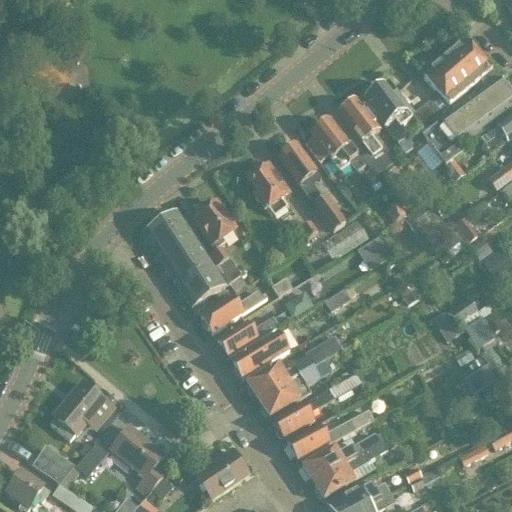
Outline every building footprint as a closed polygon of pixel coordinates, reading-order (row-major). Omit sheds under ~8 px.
[(467,44),(424,80),(439,97),(428,106),(438,119),(449,110),(471,92),(479,85),(485,93),(499,83),(467,44)] [(42,62),(27,77),(60,112),(75,98),(42,62)] [(425,137),(421,140),(445,169),(453,163),(465,154),(461,147),(511,110),(511,98),(499,83),(485,93),(455,115),(442,125),(425,137)] [(366,100),(364,102),(385,131),(394,124),(398,129),(409,121),(384,88),(375,94),(372,91),(364,97),(366,100)] [(346,111),(340,115),(369,155),(376,164),(385,157),(371,140),(380,134),(357,103),(354,105),(352,103),(344,109),(346,111)] [(425,137),(442,125),(428,106),(411,118),(425,137)] [(499,138),(482,150),(489,160),(511,143),(511,118),(494,132),(499,138)] [(311,136),(311,137),(314,141),(329,160),(338,172),(347,165),(357,177),(366,170),(329,123),(320,129),(317,129),(312,132),(311,136)] [(329,160),(314,141),(305,149),(319,167),(329,160)] [(284,156),(278,160),(313,208),(322,201),(313,189),(308,183),(316,177),(316,176),(295,148),(292,150),(291,148),(282,154),(284,156)] [(385,157),(376,164),(369,155),(362,161),(376,181),(393,168),(385,157)] [(453,163),(445,169),(457,184),(465,178),(453,163)] [(250,180),(248,182),(259,197),(256,199),(266,214),(270,211),(276,218),(286,210),(281,203),(289,197),(268,167),(259,174),(255,173),(251,176),(250,180)] [(511,167),(506,172),(487,185),(495,196),(511,184),(511,182),(511,167)] [(511,186),(511,187),(501,195),(508,205),(511,201),(511,186)] [(347,226),(346,225),(326,198),(322,201),(313,208),(320,219),(325,225),(333,236),(347,226)] [(202,215),(193,221),(196,225),(216,253),(211,257),(219,268),(228,262),(229,261),(221,249),(225,246),(222,242),(235,233),(230,225),(215,205),(212,208),(208,207),(202,211),(202,215)] [(420,213),(404,226),(419,243),(425,238),(420,232),(430,224),(420,213)] [(228,288),(217,270),(213,273),(176,216),(143,238),(192,312),(225,290),(228,288)] [(310,226),(299,234),(307,244),(318,237),(310,226)] [(328,240),(336,258),(360,248),(353,230),(328,240)] [(228,262),(219,268),(217,270),(228,288),(241,280),(228,262)] [(285,283),(271,292),(278,303),(292,294),(285,283)] [(412,285),(397,294),(407,310),(422,301),(412,285)] [(343,294),(323,306),(330,317),(350,304),(343,294)] [(294,319),(313,307),(305,295),(286,307),(294,319)] [(231,301),(201,321),(201,322),(201,323),(202,324),(202,327),(204,331),(207,332),(208,333),(211,338),(212,338),(267,302),(265,298),(261,301),(257,296),(236,309),(231,301)] [(448,316),(457,330),(477,316),(468,303),(448,316)] [(444,316),(433,322),(438,330),(449,323),(444,316)] [(247,327),(218,345),(228,362),(279,331),(273,322),(252,335),(247,327)] [(460,338),(451,323),(439,331),(447,346),(460,338)] [(480,324),(464,334),(480,357),(495,347),(480,324)] [(233,369),(230,371),(235,380),(239,378),(242,383),(241,383),(240,384),(241,385),(243,384),(288,355),(277,337),(260,348),(231,366),(233,369)] [(293,370),(299,380),(311,373),(323,365),(342,354),(334,341),(334,342),(305,359),(306,361),(292,369),(293,370)] [(318,383),(319,382),(330,375),(324,366),(323,365),(311,373),(318,383)] [(277,368),(246,387),(247,388),(247,394),(250,398),(253,398),(257,405),(299,380),(293,370),(282,377),(277,368)] [(501,385),(507,392),(511,388),(511,377),(505,369),(495,377),(502,385),(501,385)] [(483,370),(466,382),(476,397),(493,386),(483,370)] [(311,373),(299,380),(305,390),(318,383),(311,373)] [(299,380),(257,405),(260,410),(259,414),(263,420),(267,421),(268,423),(299,404),(310,397),(305,390),(299,380)] [(328,394),(334,404),(350,394),(345,385),(328,394)] [(55,422),(49,429),(69,445),(74,439),(76,440),(93,419),(100,426),(111,412),(104,406),(81,386),(53,420),(55,422)] [(327,395),(272,427),(275,432),(275,435),(278,441),(280,441),(282,444),(313,426),(308,419),(329,406),(334,404),(328,394),(327,395)] [(350,424),(356,434),(373,425),(368,415),(350,424)] [(289,451),(287,454),(291,460),(295,462),(298,467),(354,435),(356,434),(350,424),(345,427),(324,439),(319,431),(288,449),(289,451)] [(129,433),(110,455),(144,483),(137,491),(147,500),(163,481),(153,473),(162,461),(129,433)] [(511,433),(488,446),(494,456),(511,445),(511,433)] [(302,474),(301,475),(305,481),(306,483),(309,481),(310,482),(313,488),(383,446),(379,441),(374,439),(360,447),(340,460),(335,452),(303,471),(304,473),(302,474)] [(383,446),(313,488),(316,492),(313,494),(319,504),(322,502),(323,504),(354,485),(350,478),(371,465),(388,455),(387,453),(383,446)] [(95,447),(75,472),(88,482),(108,458),(95,447)] [(484,449),(459,462),(464,472),(489,459),(484,449)] [(45,450),(31,470),(60,489),(73,469),(45,450)] [(231,454),(194,478),(210,503),(247,479),(231,454)] [(421,482),(420,479),(416,471),(403,478),(409,488),(421,482)] [(421,482),(409,488),(413,496),(439,481),(434,471),(420,479),(421,482)] [(42,491),(21,476),(6,499),(25,511),(37,511),(41,507),(42,507),(50,497),(42,491)] [(358,493),(327,511),(364,511),(390,499),(384,488),(375,494),(373,490),(371,486),(358,493)] [(92,511),(59,489),(51,500),(69,511),(92,511)] [(390,499),(364,511),(385,511),(394,507),(390,499)]
